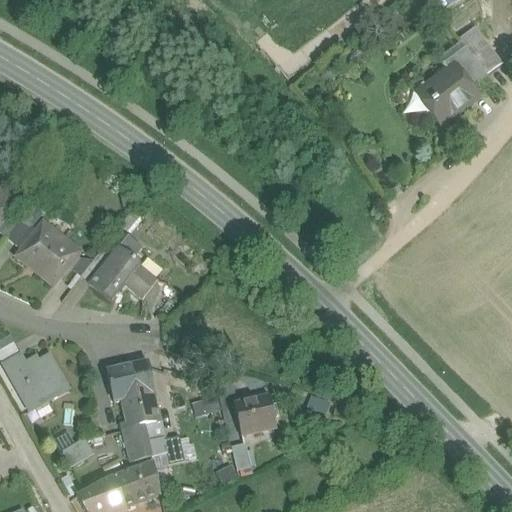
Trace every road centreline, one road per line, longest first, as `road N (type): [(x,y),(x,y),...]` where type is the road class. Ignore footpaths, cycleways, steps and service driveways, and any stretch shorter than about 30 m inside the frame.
road 1 (secondary): [(0,59),(121,133),(324,306),(511,498)]
road 2 (track): [(511,118),(467,176),(324,306)]
road 3 (residential): [(67,511),(0,393)]
